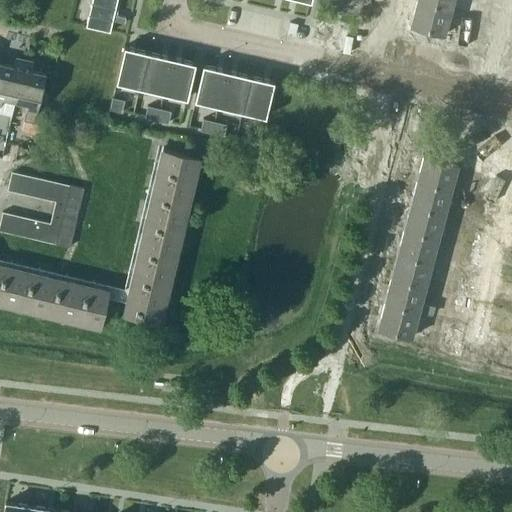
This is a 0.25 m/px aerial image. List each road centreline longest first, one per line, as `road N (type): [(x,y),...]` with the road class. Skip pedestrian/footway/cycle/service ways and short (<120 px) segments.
road 1 (residential): [(175,0),(170,23),(511,109)]
road 2 (tertiary): [(0,410),(281,443)]
road 3 (tertiary): [(281,443),(511,471)]
